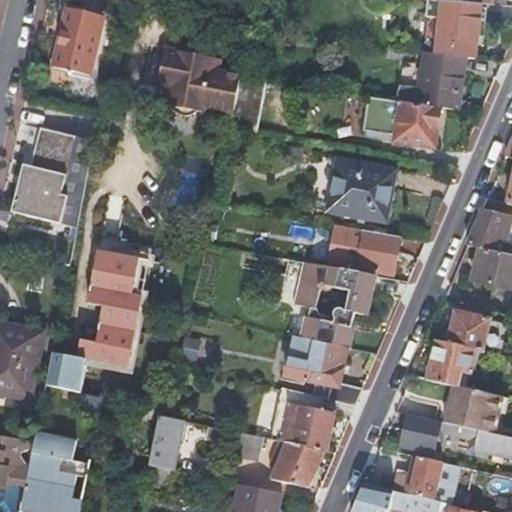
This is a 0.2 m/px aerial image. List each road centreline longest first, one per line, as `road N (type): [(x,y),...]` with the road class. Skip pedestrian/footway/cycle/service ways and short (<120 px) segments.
road 1 (residential): [(511,98),(335,511)]
road 2 (residential): [(22,0),(0,119)]
